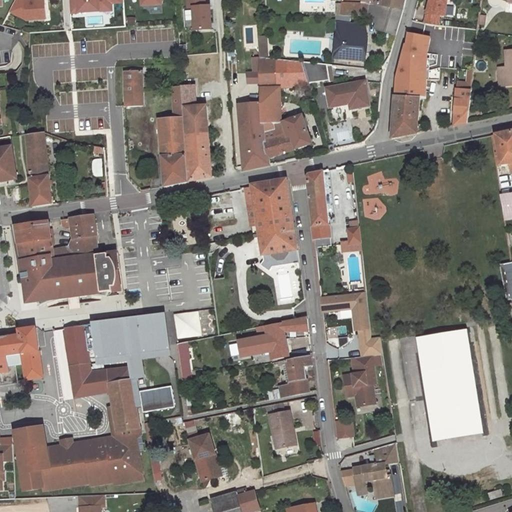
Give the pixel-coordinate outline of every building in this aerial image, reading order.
[(27,1),(24,0),(15,0),(10,11),(28,21),(40,20),(40,11),(46,10),(46,0),(27,1)] [(69,0),(71,13),(104,11),(104,4),(112,3),(111,0),(69,0)] [(205,0),(187,0),(188,8),(193,8),(195,31),(212,30),(211,6),(206,7),(205,0)] [(361,0),(361,4),(343,4),(343,16),(351,16),(368,16),(370,4),(403,10),(405,0),(361,0)] [(430,0),(425,24),(433,26),(439,26),(440,16),(446,16),(447,0),(430,0)] [(112,3),(104,4),(104,11),(112,11),(112,3)] [(403,10),(370,4),(368,16),(367,21),(378,23),(376,29),(396,35),(403,10)] [(336,16),(335,16),(334,24),(339,24),(342,25),(343,16),(336,16)] [(351,16),(343,16),(342,25),(339,24),(336,45),(344,46),(343,59),(364,61),(367,36),(364,35),(365,27),(350,25),(351,16)] [(426,97),(427,55),(430,38),(409,34),(407,45),(406,45),(397,78),(396,97),(420,99),(420,96),(426,97)] [(344,46),(336,45),(335,58),(343,59),(344,46)] [(511,51),(506,52),(507,68),(502,68),(503,86),(511,85),(511,51)] [(275,60),(260,58),(261,73),(261,83),(262,104),(263,124),(281,122),(280,89),(280,88),(277,88),(275,60)] [(303,62),(275,60),(277,88),(280,88),(280,89),(292,88),(291,85),(309,84),(303,62)] [(327,65),(303,62),(309,84),(317,83),(320,82),(330,81),(327,65)] [(142,71),(125,71),(126,95),(141,94),(143,94),(142,71)] [(254,73),(248,73),(248,83),(261,83),(261,73),(254,73)] [(457,81),(457,89),(470,91),(472,76),(467,76),(467,82),(457,81)] [(365,82),(327,89),(331,108),(350,104),(351,110),(370,106),(365,82)] [(195,86),(181,87),(183,104),(183,109),(186,109),(191,182),(212,177),(209,134),(208,134),(207,120),(208,119),(207,107),(197,107),(195,86)] [(181,87),(173,87),(174,105),(183,104),(181,87)] [(455,114),(454,126),(468,123),(472,91),(470,91),(457,89),(456,99),(456,100),(457,100),(456,114),(455,114)] [(141,94),(126,95),(126,107),(142,106),(141,94)] [(396,97),(393,139),(417,133),(420,99),(396,97)] [(183,104),(174,105),(175,119),(184,118),(183,109),(183,104)] [(259,104),(240,105),(245,169),(246,170),(270,165),(268,159),(263,124),(262,104),(259,104)] [(303,116),(282,123),(287,137),(292,135),(296,150),(312,144),(303,116)] [(186,156),(184,118),(175,119),(160,120),(162,157),(165,187),(188,182),(186,156)] [(281,122),(263,124),(268,159),(296,150),(292,135),(287,137),(282,123),(282,122),(281,122)] [(511,131),(496,135),(501,167),(510,166),(511,174),(511,173),(511,131)] [(44,133),(27,135),(28,151),(31,179),(34,207),(53,204),(44,133)] [(496,135),(492,136),(497,168),(501,167),(496,135)] [(11,137),(0,138),(0,182),(1,182),(1,179),(8,177),(9,181),(18,179),(11,137)] [(332,246),(324,171),(309,174),(307,177),(315,248),(332,246)] [(258,225),(260,234),(295,229),(288,179),(252,185),(253,188),(258,225)] [(258,225),(253,188),(245,189),(251,226),(258,225)] [(511,193),(499,195),(502,222),(511,220),(511,193)] [(94,236),(94,216),(71,219),(72,227),(74,239),(82,238),(85,257),(99,255),(97,241),(96,236),(94,236)] [(72,227),(71,219),(61,220),(62,222),(63,226),(66,228),(72,227)] [(352,229),(349,230),(350,241),(342,242),(343,252),(362,250),(359,221),(352,222),(351,223),(352,229)] [(50,222),(16,227),(22,261),(54,256),(53,250),(50,222)] [(300,263),(295,229),(260,234),(264,260),(260,265),(269,271),(273,267),(300,263)] [(69,248),(70,259),(85,257),(82,238),(74,239),(69,248)] [(70,259),(69,248),(53,250),(54,256),(55,261),(70,259)] [(22,261),(24,274),(22,274),(22,279),(24,278),(26,287),(35,285),(37,302),(36,302),(37,307),(55,299),(55,300),(93,295),(93,294),(107,297),(109,292),(113,292),(113,287),(116,287),(116,285),(118,282),(118,275),(118,270),(116,264),(112,258),(109,258),(109,254),(99,255),(85,257),(70,259),(55,261),(54,256),(22,261)] [(511,262),(511,263),(501,265),(507,301),(511,300),(511,262)] [(35,285),(26,287),(28,303),(36,302),(37,302),(35,285)] [(367,292),(321,297),(322,312),(353,309),(356,331),(359,331),(371,330),(367,292)] [(95,325),(85,326),(90,359),(128,355),(141,353),(159,351),(160,357),(170,356),(164,315),(95,324),(95,325)] [(308,318),(284,323),(284,324),(285,331),(309,332),(308,318)] [(285,331),(284,324),(276,325),(278,335),(285,334),(285,331)] [(85,325),(65,328),(71,366),(90,363),(90,359),(85,326),(85,325)] [(276,325),(266,327),(268,336),(270,346),(271,352),(272,360),(290,356),(285,334),(278,335),(276,325)] [(266,327),(266,326),(257,327),(259,337),(268,336),(266,327)] [(20,335),(23,354),(40,352),(37,328),(19,330),(20,335)] [(65,328),(55,330),(66,399),(76,398),(74,382),(71,366),(65,328)] [(371,330),(359,331),(362,357),(382,355),(383,355),(381,337),(372,338),(371,330)] [(0,357),(8,356),(23,354),(20,335),(3,338),(2,333),(0,333),(0,357)] [(259,337),(239,341),(242,357),(266,353),(265,347),(270,346),(268,336),(259,337)] [(189,364),(186,342),(177,344),(180,365),(189,364)] [(305,350),(292,352),(293,359),(307,357),(305,350)] [(40,352),(23,354),(24,364),(26,380),(44,378),(40,352)] [(24,364),(23,354),(8,356),(10,366),(16,365),(24,364)] [(293,359),(278,362),(279,367),(287,365),(291,383),(292,386),(279,388),(280,390),(281,398),(306,394),(304,386),(303,386),(302,382),(307,381),(304,367),(313,366),(312,355),(311,356),(307,357),(293,359)] [(362,357),(352,358),(355,374),(344,376),(347,397),(356,395),(361,394),(363,406),(376,404),(373,384),(376,384),(373,365),(383,364),(382,355),(362,357)] [(8,356),(0,357),(0,386),(18,384),(16,365),(10,366),(8,356)] [(90,363),(71,366),(74,382),(87,380),(94,379),(92,365),(91,363),(90,363)] [(104,363),(92,365),(94,379),(87,380),(90,395),(112,392),(114,407),(119,432),(136,430),(140,429),(137,407),(142,406),(140,395),(135,396),(130,368),(105,371),(104,363)] [(189,364),(180,365),(182,380),(186,379),(191,378),(189,364)] [(191,416),(186,379),(182,380),(187,416),(191,416)] [(87,380),(74,382),(76,398),(90,395),(87,380)] [(172,386),(140,392),(140,395),(142,406),(143,413),(176,408),(172,386)] [(281,398),(280,390),(268,392),(270,401),(281,398)] [(274,405),(260,407),(261,413),(275,411),(274,405)] [(119,432),(114,407),(109,408),(114,437),(119,436),(119,432)] [(290,412),(270,416),(277,449),(294,445),(291,429),(293,428),(290,412)] [(186,423),(191,441),(198,439),(194,421),(186,423)] [(352,421),(335,423),(336,438),(354,436),(352,421)] [(44,427),(15,432),(18,450),(23,450),(26,467),(21,468),(25,492),(46,488),(42,471),(51,470),(48,449),(44,427)] [(144,480),(136,430),(119,432),(119,436),(114,437),(72,444),(73,447),(64,449),(64,446),(48,449),(51,470),(42,471),(46,488),(67,485),(67,487),(90,483),(90,486),(114,482),(114,485),(144,480)] [(219,466),(215,454),(214,454),(212,449),(214,449),(210,435),(198,439),(191,441),(203,482),(217,477),(215,469),(215,467),(219,466)] [(72,439),(63,441),(64,446),(64,449),(73,447),(72,444),(72,439)] [(371,458),(372,466),(355,469),(358,485),(358,489),(368,487),(376,486),(377,492),(394,489),(392,476),(388,477),(387,470),(386,464),(400,462),(397,443),(377,448),(378,455),(373,456),(371,458)] [(4,461),(14,460),(13,444),(0,445),(0,444),(0,489),(3,490),(2,480),(5,480),(4,461)] [(358,485),(355,469),(341,471),(346,487),(358,485)] [(394,489),(377,492),(378,498),(395,495),(394,489)] [(500,489),(488,493),(490,500),(502,496),(500,489)] [(255,491),(239,496),(243,511),(250,511),(260,509),(255,491)] [(237,492),(212,500),(215,511),(243,511),(239,496),(237,492)] [(104,495),(80,496),(80,511),(100,511),(101,507),(104,506),(104,495)]
